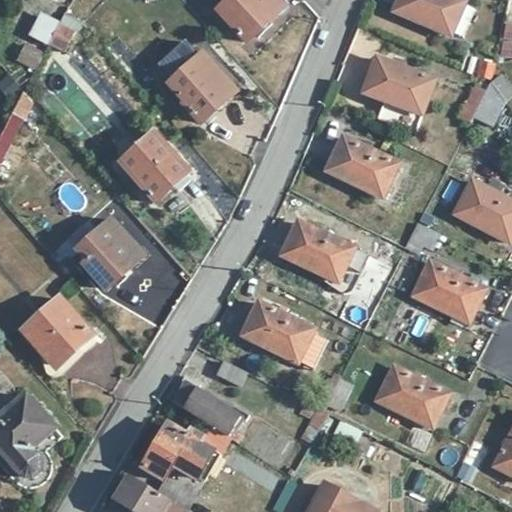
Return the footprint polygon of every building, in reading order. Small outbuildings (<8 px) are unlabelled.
[(225,0),(227,2),(218,10),(246,41),(284,6),(278,0),(225,0)] [(468,3),(461,0),(401,0),(396,13),(453,37),(454,34),(466,6),(468,3)] [(476,11),(466,6),(454,34),(464,38),(476,11)] [(82,23),(66,14),(60,25),(73,33),(82,23)] [(49,45),(60,25),(44,17),(33,36),(49,45)] [(60,25),(49,45),(63,52),(73,33),(60,25)] [(174,81),(200,57),(186,42),(161,66),(174,81)] [(44,56),(28,47),(21,61),(37,69),(44,56)] [(237,91),(204,54),(200,57),(174,81),(171,84),(186,102),(183,103),(201,123),(237,91)] [(436,82),(378,60),(366,95),(387,103),(379,121),(416,135),(436,82)] [(492,79),(495,62),(481,60),(478,77),(492,79)] [(492,85),(506,104),(511,99),(511,89),(502,76),(492,85)] [(494,128),(506,104),(492,85),(491,84),(487,93),(479,109),(474,118),(494,128)] [(479,109),(487,93),(476,88),(468,104),(479,109)] [(34,102),(25,92),(14,114),(25,120),(34,102)] [(468,104),(465,102),(458,117),(471,123),(474,118),(479,109),(468,104)] [(0,140),(0,147),(9,152),(25,120),(14,114),(0,140)] [(189,173),(154,134),(123,163),(158,202),(189,173)] [(401,167),(345,139),(329,172),(384,199),(401,167)] [(0,164),(2,166),(9,152),(0,147),(0,164)] [(504,187),(493,182),(488,191),(485,189),(472,182),(456,216),(511,245),(511,243),(511,203),(499,197),(504,187)] [(143,256),(111,221),(79,250),(89,262),(86,265),(107,288),(143,256)] [(369,255),(299,222),(283,256),(353,290),(369,255)] [(441,235),(420,225),(407,250),(419,257),(424,247),(432,252),(441,235)] [(487,291),(431,262),(415,296),(470,323),(487,291)] [(93,337),(59,299),(24,331),(55,367),(77,347),(80,349),(93,337)] [(317,332),(260,304),(244,337),(300,364),(317,332)] [(247,373),(225,362),(218,376),(240,387),(247,373)] [(450,395),(394,369),(379,403),(434,429),(450,395)] [(353,386),(341,380),(333,397),(345,402),(353,386)] [(200,391),(189,384),(176,405),(187,412),(236,443),(241,435),(233,429),(241,417),(200,391)] [(58,428),(28,394),(0,419),(0,447),(23,474),(27,477),(33,478),(36,477),(41,473),(43,469),(42,462),(33,451),(58,428)] [(321,430),(330,415),(325,412),(306,403),(303,409),(315,415),(310,422),(309,424),(321,430)] [(315,415),(303,409),(299,416),(310,422),(315,415)] [(330,415),(321,430),(336,438),(345,422),(330,415)] [(189,438),(170,426),(144,467),(165,480),(174,465),(198,480),(214,453),(201,445),(204,439),(193,432),(189,438)] [(511,436),(495,468),(511,476),(511,436)] [(274,486),(279,473),(248,462),(243,475),(274,486)] [(295,471),(290,468),(287,472),(292,476),(295,471)] [(185,511),(124,473),(119,482),(125,487),(116,500),(134,511),(185,511)] [(372,511),(326,485),(311,511),(372,511)]
